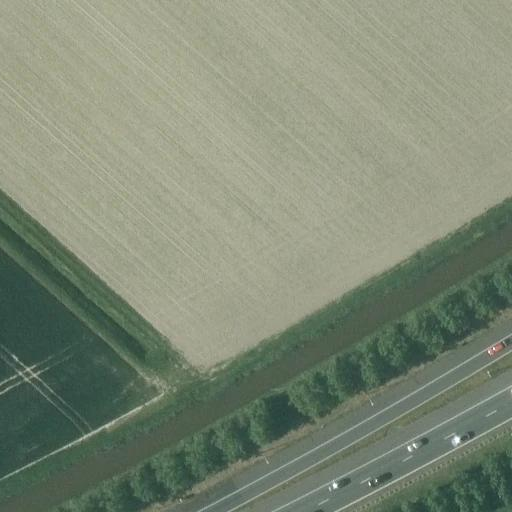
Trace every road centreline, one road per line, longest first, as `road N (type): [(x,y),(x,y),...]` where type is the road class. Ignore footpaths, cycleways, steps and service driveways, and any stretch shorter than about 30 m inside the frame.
road 1 (motorway): [(511,344),(206,511)]
road 2 (motorway): [(511,405),(308,511)]
